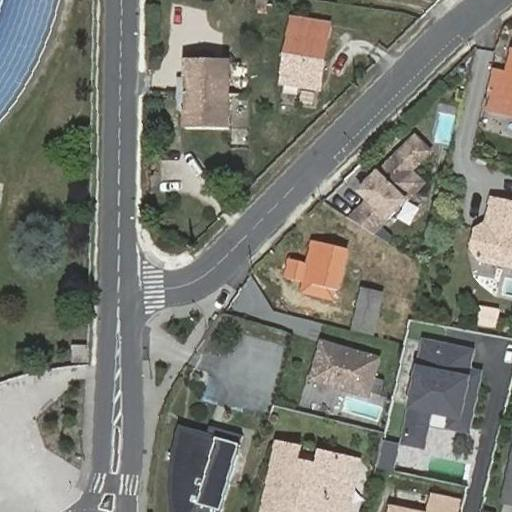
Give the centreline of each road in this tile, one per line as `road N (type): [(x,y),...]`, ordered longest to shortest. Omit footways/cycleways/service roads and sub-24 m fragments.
road 1 (residential): [(119,290),(188,284),(218,262),(486,0)]
road 2 (tertiary): [(125,0),(119,290)]
road 3 (tertiary): [(119,290),(105,511)]
